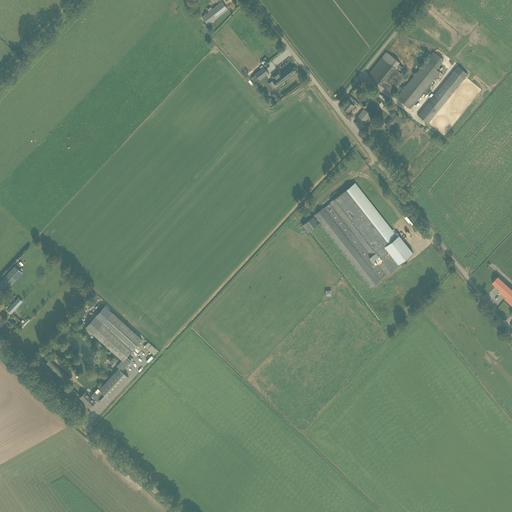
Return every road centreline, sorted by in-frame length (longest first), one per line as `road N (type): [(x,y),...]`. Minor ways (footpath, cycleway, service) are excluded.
road 1 (unclassified): [(511,338),(335,107)]
road 2 (unclassified): [(177,511),(0,347)]
road 3 (unclassified): [(335,107),(422,0)]
road 4 (unclassified): [(335,107),(251,0)]
